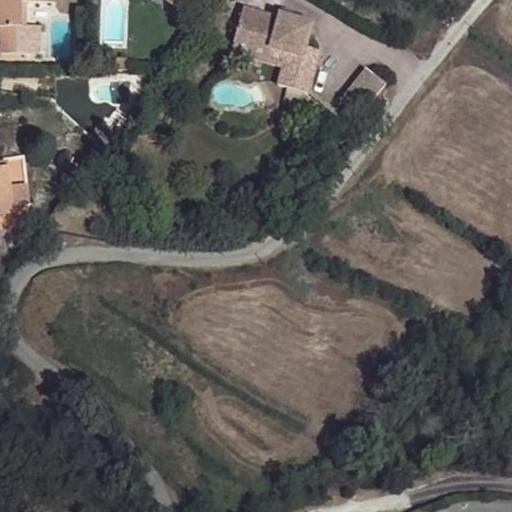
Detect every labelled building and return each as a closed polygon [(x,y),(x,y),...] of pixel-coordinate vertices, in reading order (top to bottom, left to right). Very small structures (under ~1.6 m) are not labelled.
[(24,7),(30,7),(56,6),(56,0),(0,0),(0,33),(1,33),(2,61),(36,61),(36,32),(30,32),(24,32),(24,7)] [(166,0),(186,13),(196,0),(195,0),(166,0)] [(290,51),(284,65),(278,82),(306,92),(321,50),(307,45),(315,22),(291,13),(288,17),(245,3),(236,31),(290,51)] [(231,45),(284,65),(290,51),(236,31),(231,45)] [(131,59),(112,60),(112,71),(130,71),(131,59)] [(76,75),(87,75),(87,65),(76,65),(76,75)] [(386,85),(367,70),(342,101),(348,106),(361,117),(386,85)] [(361,117),(348,106),(334,124),(347,134),(361,117)] [(0,165),(0,212),(28,209),(21,164),(0,165)]
